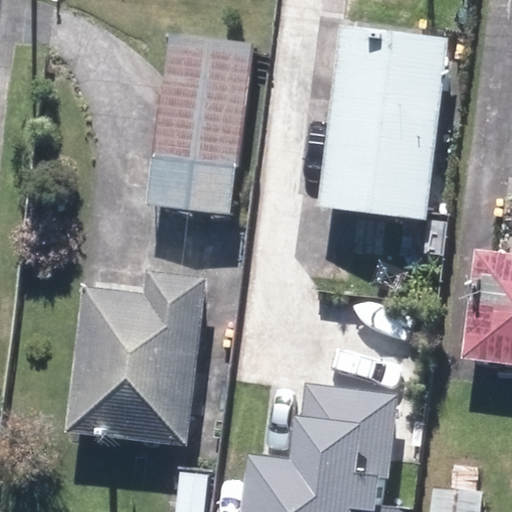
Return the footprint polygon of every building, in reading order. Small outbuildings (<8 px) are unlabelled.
[(468,26),(350,16),(332,205),(451,216),(468,26)] [(257,44),(173,38),(162,201),(247,206),(257,44)] [(511,250),(486,247),(475,361),(511,364),(511,250)] [(217,274),(161,269),(160,286),(91,280),(78,427),(202,439),(217,274)] [(289,460),(248,454),(240,511),(406,511),(407,509),(386,506),(400,396),(307,384),(303,417),(294,416),(289,460)] [(441,511),(493,511),(495,486),(444,483),(441,511)]
